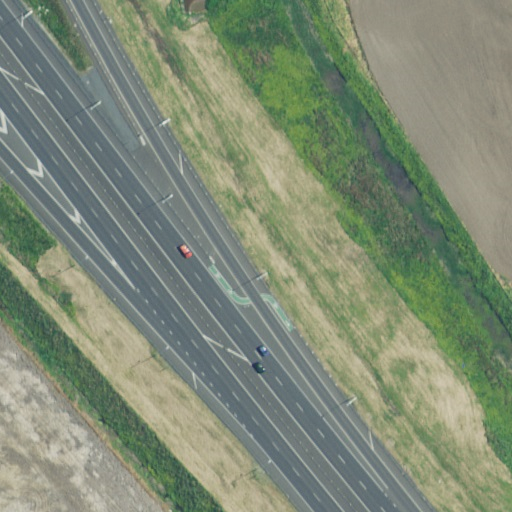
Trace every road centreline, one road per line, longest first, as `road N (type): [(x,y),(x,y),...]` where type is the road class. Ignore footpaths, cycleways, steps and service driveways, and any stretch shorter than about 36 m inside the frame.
road 1 (motorway): [(0,18),(390,511)]
road 2 (motorway): [(74,0),(220,247),(411,511)]
road 3 (motorway): [(259,428),(0,89)]
road 4 (motorway): [(259,428),(0,147)]
